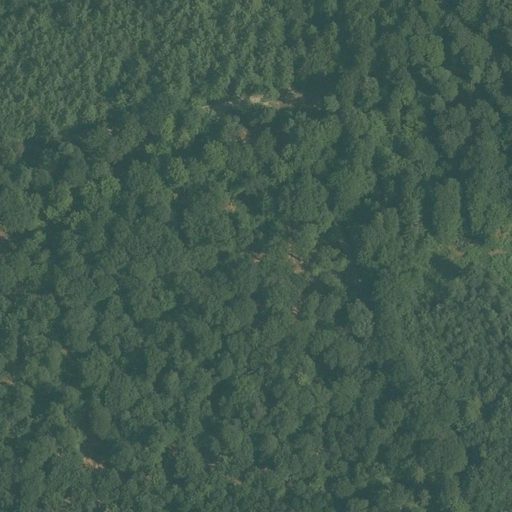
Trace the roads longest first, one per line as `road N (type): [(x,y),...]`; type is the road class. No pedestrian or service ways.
road 1 (track): [(283,82),(430,511)]
road 2 (track): [(283,82),(0,150)]
road 3 (track): [(511,63),(283,82)]
